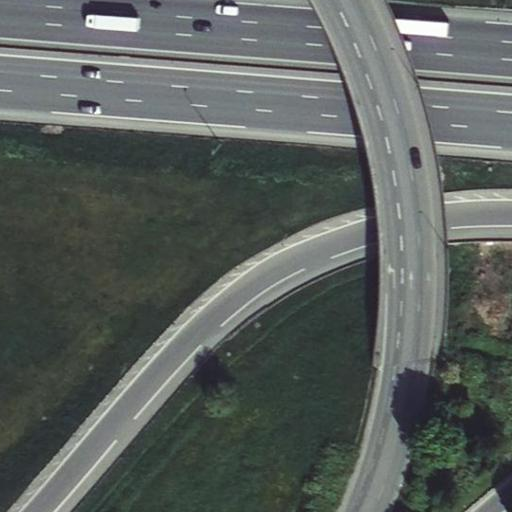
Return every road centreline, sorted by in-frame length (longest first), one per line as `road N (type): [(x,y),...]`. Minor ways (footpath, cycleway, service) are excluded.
road 1 (motorway): [(37,511),(185,342),(279,267),(405,220),(511,213)]
road 2 (secondary): [(367,511),(407,367),(412,241),(401,138),(348,0)]
road 3 (motorway): [(0,82),(511,121)]
road 4 (motorway): [(511,50),(0,12)]
